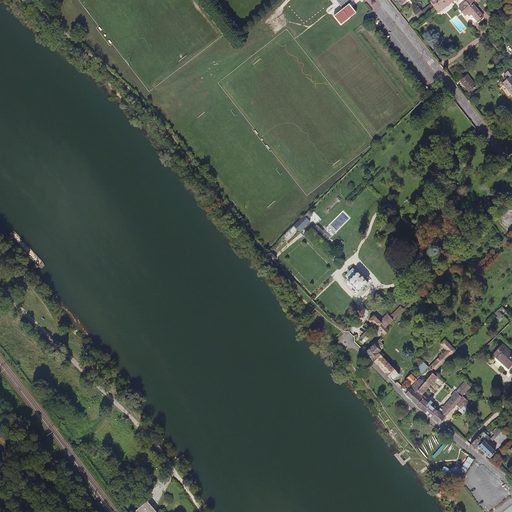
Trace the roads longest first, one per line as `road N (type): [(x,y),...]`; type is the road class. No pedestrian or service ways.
road 1 (residential): [(511,484),(349,343)]
road 2 (unclassified): [(510,163),(381,0)]
